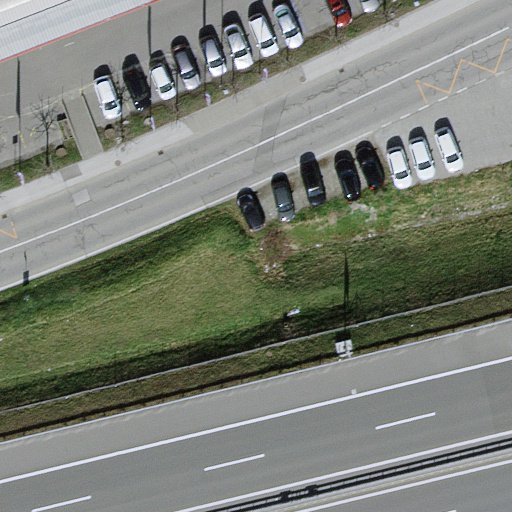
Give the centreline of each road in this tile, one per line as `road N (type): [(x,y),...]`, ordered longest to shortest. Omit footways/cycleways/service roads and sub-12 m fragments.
road 1 (tertiary): [(0,248),(161,187),(511,24)]
road 2 (motorway): [(511,393),(23,511)]
